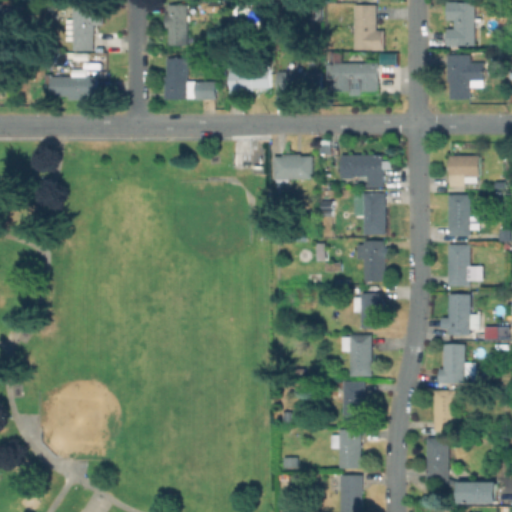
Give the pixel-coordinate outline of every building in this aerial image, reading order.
[(476,1),(476,44),(449,44),(449,27),(455,27),(455,18),(448,17),(449,1),(476,1)] [(196,3),(197,21),(189,20),(189,42),(169,43),(169,27),(167,27),(166,12),(171,12),(171,3),(196,3)] [(385,48),(355,47),(355,3),(377,3),(377,28),(385,28),(385,48)] [(104,4),(104,22),(95,22),(95,48),(75,48),(75,4),(104,4)] [(242,18),(242,30),(229,30),(229,18),(242,18)] [(480,78),(480,84),(472,84),(472,97),(451,97),(452,80),(449,80),(449,53),(471,53),(471,60),(486,60),(486,78),(480,78)] [(190,69),(190,79),(216,79),(216,97),(165,97),(165,74),(169,75),(169,56),(189,56),(190,69)] [(378,60),(380,89),(361,90),(361,81),(353,81),(353,89),(335,90),(335,61),(378,60)] [(271,84),(271,86),(254,87),(254,90),(240,90),(240,67),(271,66),(271,84)] [(323,70),(323,91),(279,91),(279,70),(323,70)] [(98,75),(98,98),(70,98),(70,94),(53,93),(53,74),(98,75)] [(303,154),(314,154),(314,176),(277,177),(277,155),(286,155),(286,153),(303,152),(303,154)] [(386,157),(386,185),(371,185),(371,174),(350,174),(349,153),(386,153),(386,157)] [(481,154),(481,175),(467,175),(467,185),(453,185),(452,154),(481,154)] [(387,210),(388,232),(367,232),(366,192),(387,191),(387,210)] [(472,193),(472,234),(451,234),(451,193),(472,193)] [(323,222),(323,212),(333,212),(333,222),(323,222)] [(387,239),(388,278),(366,279),(366,257),(359,257),(359,245),(366,245),(365,239),(387,239)] [(472,243),(472,284),(451,283),(451,243),(472,243)] [(328,270),(327,261),(343,261),(343,270),(328,270)] [(384,288),(384,325),(363,325),(363,309),(356,309),(356,295),(364,295),(364,288),(384,288)] [(482,318),(482,327),(472,327),(472,332),(451,332),(451,293),(473,294),(473,312),(482,312),(482,318)] [(510,330),(510,338),(500,338),(500,330),(510,330)] [(374,333),(374,373),(354,373),(354,349),(344,349),(344,335),(352,335),(352,333),(374,333)] [(468,354),(468,361),(478,360),(478,373),(468,374),(468,380),(442,381),(441,367),(446,367),(446,342),(467,342),(468,354)] [(367,392),(367,420),(346,420),(346,380),(367,380),(367,392)] [(458,429),(437,429),(437,389),(458,389),(458,429)] [(293,420),(285,420),(285,410),(293,410),(293,420)] [(363,427),(363,466),(342,466),(342,446),(333,446),(333,432),(341,432),(341,427),(363,427)] [(429,477),(430,438),(450,438),(450,478),(429,477)] [(300,462),(300,465),(285,465),(285,455),(299,455),(300,462)] [(364,511),(343,511),(343,474),(364,474),(364,511)] [(299,475),(299,483),(282,483),(282,475),(299,475)] [(462,504),(463,482),(499,482),(499,504),(462,504)]
